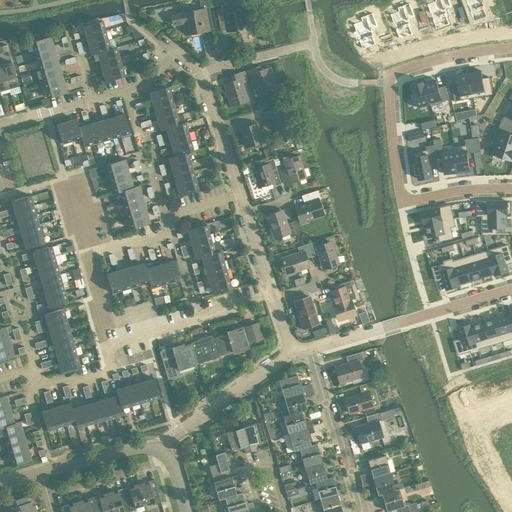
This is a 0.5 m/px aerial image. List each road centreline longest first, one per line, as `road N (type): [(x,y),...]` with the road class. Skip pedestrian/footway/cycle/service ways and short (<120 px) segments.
road 1 (residential): [(511,47),(393,72),(388,82),(405,198),(511,189)]
road 2 (residential): [(511,290),(310,349)]
road 3 (residential): [(361,511),(310,349)]
road 4 (residential): [(161,451),(291,353)]
road 5 (residential): [(102,252),(166,233),(179,212),(241,194)]
road 6 (residential): [(0,378),(81,382),(149,358)]
road 7 (residential): [(511,408),(468,427),(511,509)]
road 8 (residential): [(241,194),(202,74)]
road 9 (residential): [(161,451),(145,446),(40,473)]
road 10 (residential): [(156,332),(272,293)]
